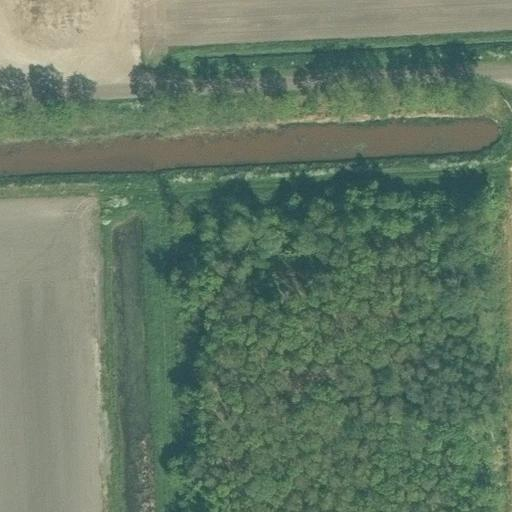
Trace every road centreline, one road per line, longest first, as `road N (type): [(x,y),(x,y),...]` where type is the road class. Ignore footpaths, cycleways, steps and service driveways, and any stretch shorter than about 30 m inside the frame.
road 1 (unclassified): [(0,98),(511,72)]
road 2 (track): [(511,170),(0,193)]
